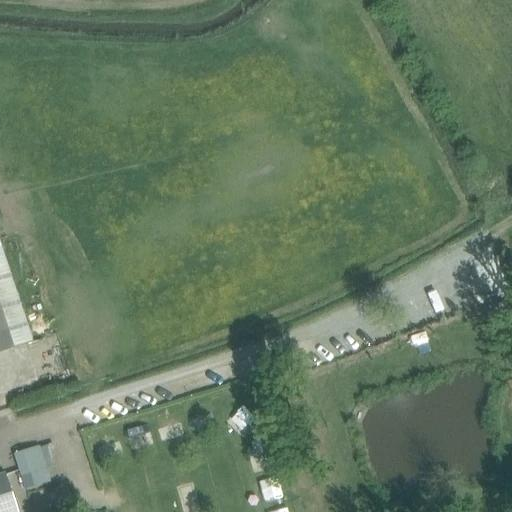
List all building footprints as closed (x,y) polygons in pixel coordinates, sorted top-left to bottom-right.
[(5,255),(0,256),(0,353),(35,342),(5,255)] [(192,405),(197,424),(214,420),(209,401),(192,405)] [(48,443),(59,475),(69,471),(58,440),(48,443)] [(39,445),(14,453),(22,477),(47,469),(39,445)] [(0,476),(0,511),(17,511),(5,474),(0,476)]
